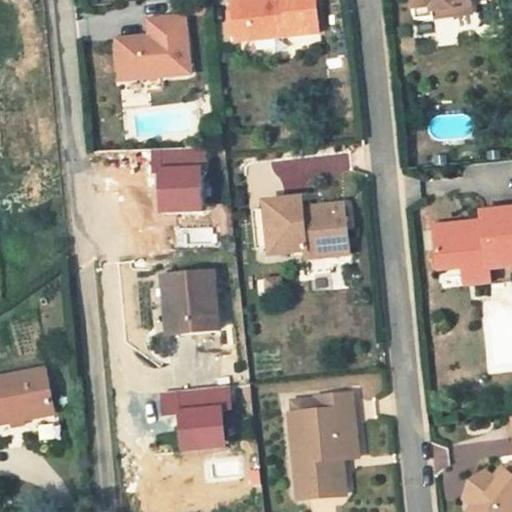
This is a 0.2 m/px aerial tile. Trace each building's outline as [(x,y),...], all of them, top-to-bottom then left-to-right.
[(256,0),(236,3),(241,42),(322,32),(318,0),(256,0)] [(411,0),(413,11),(430,8),(431,13),(453,10),(452,5),(470,3),(469,0),(411,0)] [(430,8),(413,11),(415,22),(472,14),(470,3),(452,5),(453,10),(431,13),(430,8)] [(202,73),(198,17),(161,20),(162,36),(160,36),(160,40),(152,40),(152,37),(129,38),(132,79),(202,73)] [(481,220),(432,226),(438,270),(462,267),(487,264),(487,268),(511,265),(511,206),(480,211),(481,220)] [(289,239),(253,244),(254,251),(259,290),(260,297),(295,292),(295,300),(317,297),(316,290),(329,288),(326,265),(333,264),(330,245),(290,250),(289,239)] [(259,290),(254,251),(241,252),(246,291),(259,290)] [(337,294),(333,264),(326,265),(329,288),(316,290),(317,297),(337,294)] [(487,264),(462,267),(465,285),(489,282),(487,268),(487,264)] [(171,334),(220,329),(215,270),(165,275),(171,334)] [(40,369),(0,376),(0,423),(15,420),(48,413),(40,369)] [(356,428),(353,401),(319,405),(320,419),(293,421),(302,495),(309,501),(341,497),(347,490),(346,478),(338,472),(337,461),(343,453),(341,430),(356,428)] [(356,428),(341,430),(343,453),(337,461),(360,458),(356,428)] [(511,511),(511,443),(511,446),(511,478),(502,480),(495,489),(490,486),(482,480),(467,490),(461,508),(466,511),(511,511)] [(511,471),(500,473),(490,486),(495,489),(502,480),(511,478),(511,471)] [(239,482),(208,486),(211,511),(214,511),(243,508),(239,482)]
